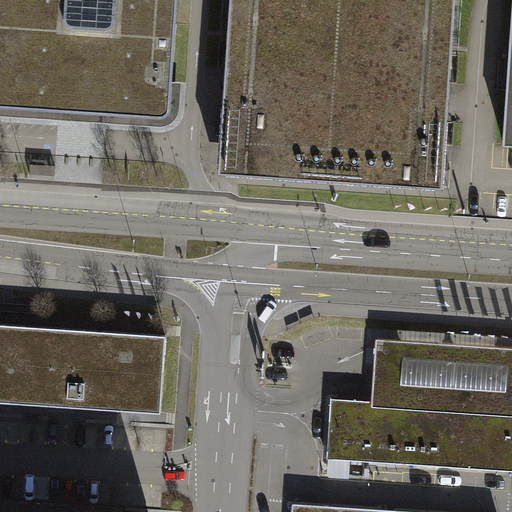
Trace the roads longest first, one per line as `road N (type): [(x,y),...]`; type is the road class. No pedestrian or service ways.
road 1 (secondary): [(0,256),(174,277),(511,300)]
road 2 (secondary): [(511,245),(0,206)]
